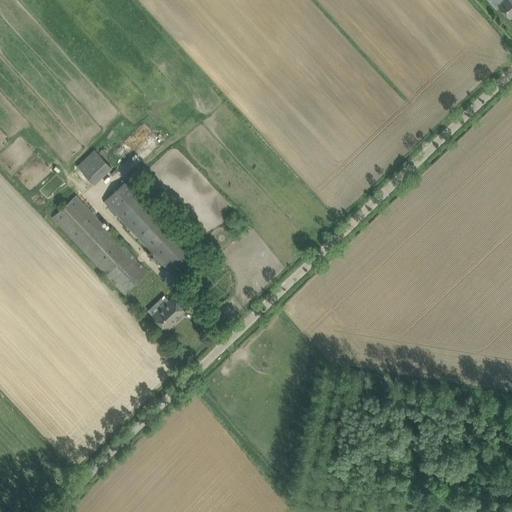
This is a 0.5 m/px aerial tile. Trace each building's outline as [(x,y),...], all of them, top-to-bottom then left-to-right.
[(511,0),(504,0),(505,0),(499,5),(504,11),(511,18),(511,17),(511,0)] [(143,138),(150,151),(165,144),(159,130),(143,138)] [(95,149),(78,166),(95,184),(113,168),(110,165),(99,153),(95,149)] [(40,190),(47,197),(64,181),(57,174),(40,190)] [(104,202),(169,271),(176,278),(201,254),(129,179),(104,202)] [(148,271),(77,195),(53,217),(124,293),(148,271)] [(154,316),(160,323),(167,330),(174,324),(172,322),(186,310),(174,297),(154,316)]
